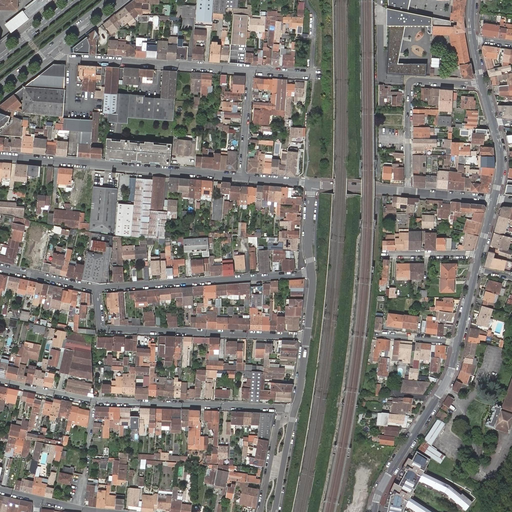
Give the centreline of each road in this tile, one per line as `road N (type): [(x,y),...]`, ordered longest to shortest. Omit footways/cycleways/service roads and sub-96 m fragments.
road 1 (residential): [(0,381),(93,401),(294,409)]
road 2 (residential): [(96,289),(100,328),(306,336)]
road 3 (residential): [(241,177),(0,156)]
road 4 (residential): [(312,272),(96,289)]
road 5 (residential): [(250,70),(68,59),(50,46)]
road 6 (tertiary): [(374,511),(459,343)]
